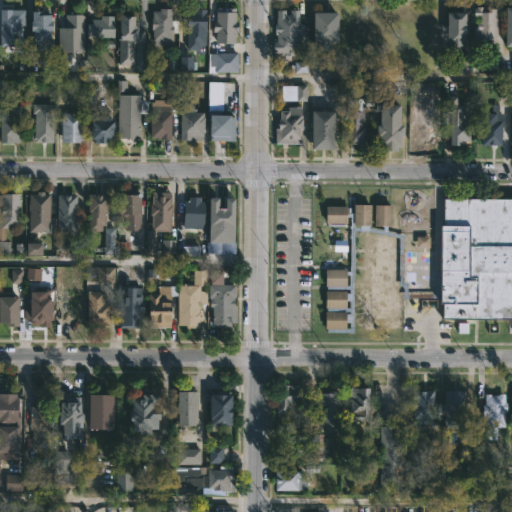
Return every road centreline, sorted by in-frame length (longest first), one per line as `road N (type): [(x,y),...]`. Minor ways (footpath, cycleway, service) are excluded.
road 1 (residential): [(258,174),(0,169)]
road 2 (residential): [(257,357),(0,355)]
road 3 (residential): [(511,358),(257,357)]
road 4 (residential): [(258,174),(511,173)]
road 5 (residential): [(257,357),(258,174)]
road 6 (residential): [(258,174),(258,0)]
road 7 (residential): [(256,511),(257,357)]
